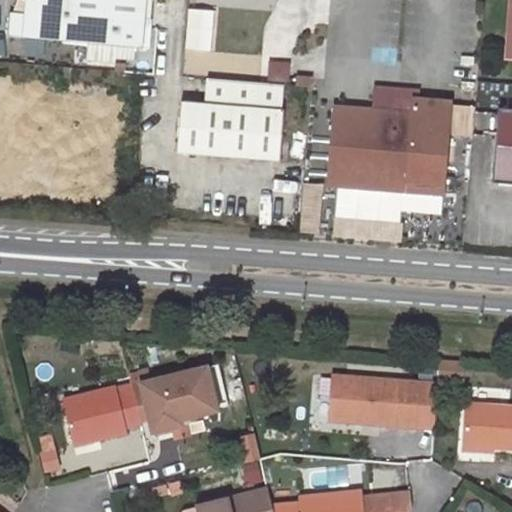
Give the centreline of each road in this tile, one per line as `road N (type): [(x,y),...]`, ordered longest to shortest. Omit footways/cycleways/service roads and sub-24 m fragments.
road 1 (secondary): [(0,269),(511,307)]
road 2 (secondary): [(511,279),(0,241)]
road 3 (unknown): [(163,0),(152,169)]
